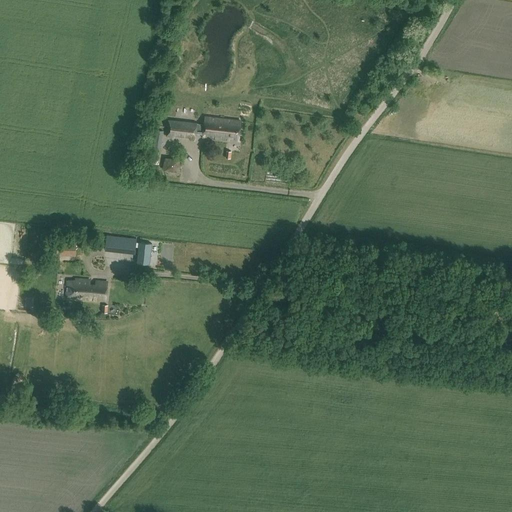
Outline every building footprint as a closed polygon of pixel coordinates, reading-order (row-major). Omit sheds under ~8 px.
[(203,130),(202,137),(238,141),(241,121),(205,117),(204,125),(197,124),(197,123),(168,120),(166,136),(174,137),(174,135),(189,137),(188,138),(195,139),(196,129),(203,130)] [(169,167),(169,174),(181,173),(181,162),(174,162),(174,166),(169,167)] [(137,240),(106,237),(105,247),(136,250),(137,240)] [(152,244),(140,242),(138,264),(149,266),(152,244)] [(57,243),(57,255),(76,255),(76,243),(57,243)] [(104,300),(107,282),(96,280),(95,284),(90,284),(90,279),(75,278),(75,280),(67,279),(65,295),(104,300)]
